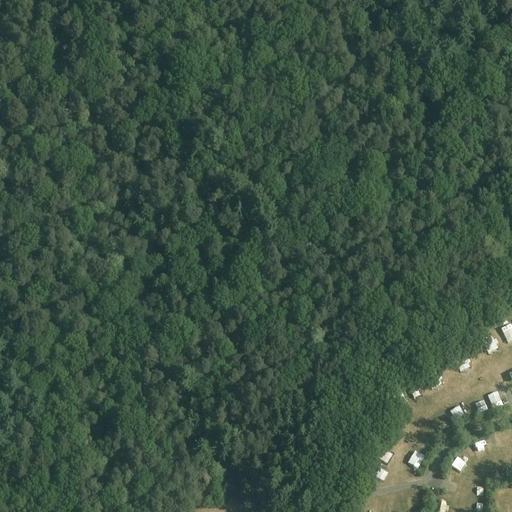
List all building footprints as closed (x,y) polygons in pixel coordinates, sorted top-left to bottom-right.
[(508,344),(511,342),(511,326),(503,329),(508,344)] [(497,339),(488,342),(492,355),(501,352),(497,339)] [(467,355),(457,359),(462,374),(473,370),(467,355)] [(436,387),(445,384),(440,370),(431,373),(436,387)] [(414,384),(417,394),(425,392),(423,382),(414,384)] [(474,447),(477,457),(489,453),(486,443),(474,447)]
